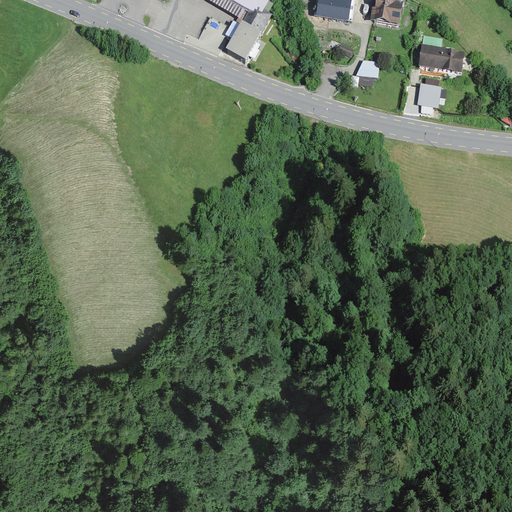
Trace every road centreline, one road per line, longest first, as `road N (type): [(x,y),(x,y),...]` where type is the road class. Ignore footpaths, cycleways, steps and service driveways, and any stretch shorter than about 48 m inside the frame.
road 1 (primary): [(511,145),(319,108),(53,0)]
road 2 (track): [(303,511),(355,433),(390,415),(406,395),(375,373),(322,358),(326,338),(419,268),(439,262),(511,269)]
